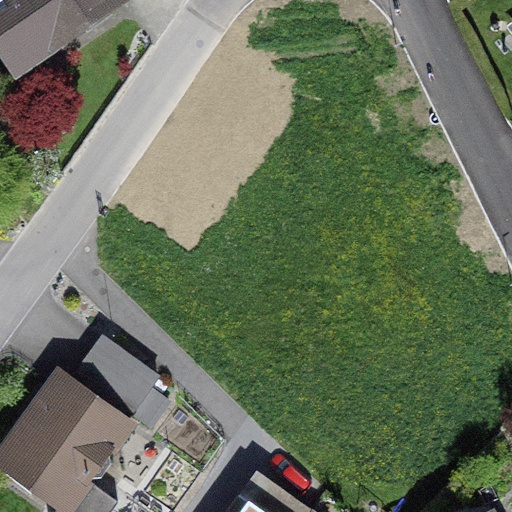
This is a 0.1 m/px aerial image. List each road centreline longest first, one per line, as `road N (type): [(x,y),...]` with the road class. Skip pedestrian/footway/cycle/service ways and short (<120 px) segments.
road 1 (residential): [(217,0),(0,299)]
road 2 (residential): [(411,0),(511,203)]
